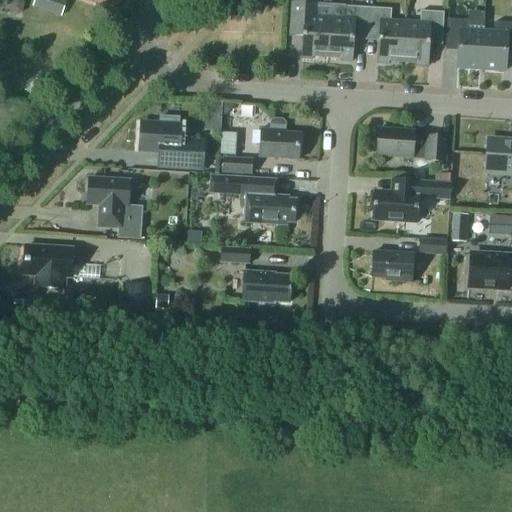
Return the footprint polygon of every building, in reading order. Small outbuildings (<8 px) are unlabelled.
[(11,0),(9,9),(12,14),(17,15),(22,13),(24,3),(22,0),(11,0)] [(34,0),(32,8),(60,18),(66,1),(63,0),(34,0)] [(80,0),(117,13),(121,0),(80,0)] [(327,57),(330,5),(292,3),(290,29),(303,29),(301,59),(312,59),(312,56),(327,57)] [(368,8),(330,5),(327,57),(341,58),(340,61),(351,62),(353,32),(366,33),(368,8)] [(402,62),(405,22),(390,21),(391,9),(368,8),(366,33),(379,34),(377,63),(388,64),(388,61),(402,62)] [(416,66),(427,66),(429,37),(442,38),(443,13),(420,11),(419,23),(405,22),(402,62),(416,63),(416,66)] [(481,70),(483,32),(484,13),(468,12),(467,21),(447,20),(446,42),(459,43),(457,68),(481,70)] [(493,33),(483,32),(481,70),(504,71),(506,46),(511,46),(511,23),(494,23),(493,33)] [(207,103),(206,130),(220,130),(221,103),(207,103)] [(236,104),(223,104),(222,117),(230,118),(236,112),(236,104)] [(204,142),(180,140),(181,126),(178,126),(178,118),(160,117),(159,125),(140,124),(139,150),(160,152),(159,167),(202,170),(204,142)] [(284,133),(284,123),(282,120),(274,120),(271,122),(271,130),(260,130),(259,158),(298,160),(299,134),(284,133)] [(414,132),(378,129),(376,156),(424,159),(424,161),(445,162),(446,138),(426,136),(426,137),(414,136),(414,132)] [(511,141),(487,140),(485,172),(511,173),(511,141)] [(253,161),(222,160),(221,172),(252,174),(253,161)] [(434,182),(450,183),(450,174),(435,173),(434,182)] [(210,193),(242,195),(242,179),(211,177),(210,193)] [(98,227),(119,229),(118,238),(140,240),(141,208),(127,207),(129,181),(89,178),(87,205),(99,205),(98,227)] [(449,200),(450,183),(434,182),(391,180),(390,194),(374,193),(372,218),(388,219),(388,221),(416,223),(418,198),(449,200)] [(287,197),(246,195),(244,223),(286,225),(286,222),(294,223),(295,201),(287,200),(287,197)] [(467,243),(467,232),(468,215),(452,214),(451,231),(450,242),(467,243)] [(187,232),(187,243),(197,244),(201,244),(201,233),(193,233),(187,232)] [(420,240),(419,253),(445,255),(446,241),(420,240)] [(25,247),(23,275),(36,276),(35,288),(63,289),(64,277),(70,278),(72,250),(25,247)] [(248,264),(249,250),(221,248),(220,262),(248,264)] [(411,283),(413,255),(373,252),(372,257),(370,258),(369,267),(372,269),(371,278),(386,279),(386,281),(411,283)] [(470,255),(468,287),(508,289),(510,257),(470,255)] [(273,302),(289,303),(290,276),(274,276),(274,274),(244,272),(242,302),(272,304),(273,302)] [(151,286),(127,285),(125,313),(149,314),(151,286)] [(157,294),(155,309),(167,310),(169,295),(157,294)]
